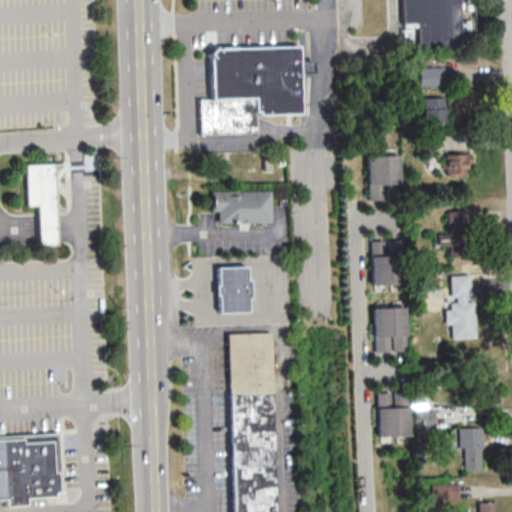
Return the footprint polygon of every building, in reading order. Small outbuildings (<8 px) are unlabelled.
[(416,48),(457,47),(456,26),(431,26),(431,21),(416,21),(416,48)] [(205,53),(209,57),(209,98),(196,99),(198,133),(254,132),(253,114),(299,113),(298,71),(314,71),(312,58),(297,58),(297,43),(218,46),(214,43),(205,53)] [(423,107),(423,122),(444,122),(443,107),(423,107)] [(445,174),(468,173),(467,152),(444,153),(445,174)] [(398,198),(397,154),(366,155),(367,199),(398,198)] [(53,163),(55,227),(56,245),(38,246),(37,228),(36,203),(25,204),(23,164),(53,163)] [(209,190),(209,209),(216,209),(216,221),(269,220),(269,189),(209,190)] [(463,210),(446,210),(447,255),(464,254),(463,210)] [(370,284),(399,283),(399,254),(370,255),(370,284)] [(216,265),(244,265),(244,278),(248,278),(248,296),(245,296),(246,310),(217,311),(216,265)] [(474,337),(471,298),(469,298),(468,274),(446,275),(448,308),(442,308),(443,323),(449,323),(450,338),(474,337)] [(403,306),(372,307),(373,351),(404,350),(403,306)] [(229,511),(224,332),(268,330),(272,511),(229,511)] [(375,392),(377,435),(408,434),(407,406),(389,407),(388,392),(375,392)] [(412,409),(413,438),(427,437),(426,426),(432,426),(432,409),(412,409)] [(464,469),(480,468),(479,427),(450,428),(451,446),(464,446),(464,469)] [(0,434),(55,431),(59,491),(52,491),(52,496),(23,498),(23,504),(1,506),(1,499),(0,499),(0,434)] [(494,511),(494,501),(476,501),(475,511),(494,511)]
